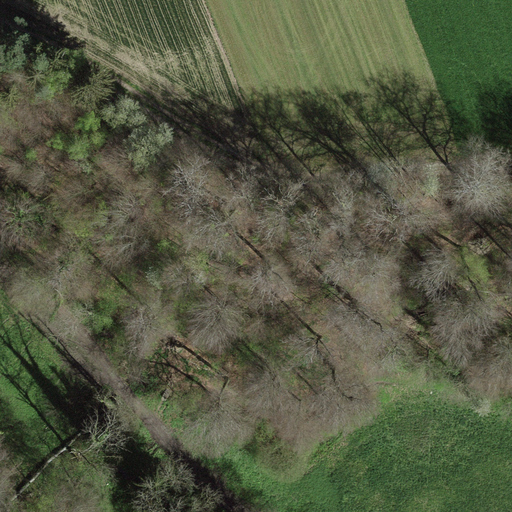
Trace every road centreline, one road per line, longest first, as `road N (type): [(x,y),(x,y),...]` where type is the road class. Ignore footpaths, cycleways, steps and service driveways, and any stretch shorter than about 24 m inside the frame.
road 1 (track): [(0,30),(223,165),(291,182),(511,162)]
road 2 (track): [(253,511),(179,454),(111,376),(0,282)]
